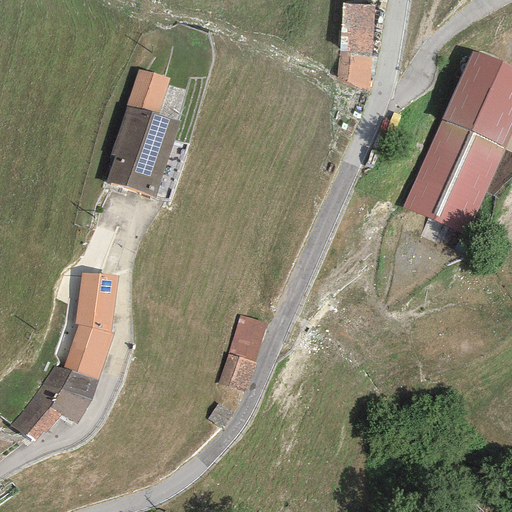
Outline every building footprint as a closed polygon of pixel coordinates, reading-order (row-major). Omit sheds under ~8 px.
[(374,3),(341,2),(338,78),(370,87),(374,3)] [(511,135),(511,78),(470,61),(406,210),(469,237),(511,135)] [(172,84),(140,73),(128,111),(162,119),(172,84)] [(162,119),(128,111),(107,188),(157,200),(184,124),(162,119)] [(121,275),(90,273),(85,324),(116,332),(121,275)] [(269,328),(241,319),(220,387),(247,395),(269,328)] [(80,323),(63,370),(99,385),(116,332),(85,324),(80,323)] [(63,370),(55,367),(10,426),(39,449),(62,419),(81,427),(99,385),(63,370)] [(235,416),(220,406),(209,421),(224,431),(235,416)]
